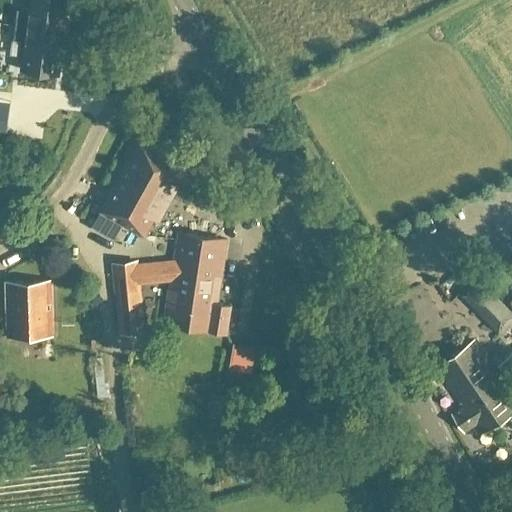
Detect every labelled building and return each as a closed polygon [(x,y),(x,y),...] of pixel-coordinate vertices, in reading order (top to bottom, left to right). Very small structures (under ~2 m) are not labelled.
[(15,24),(67,31),(67,24),(61,24),(64,0),(32,0),(31,11),(17,9),(15,24)] [(65,44),(67,31),(15,24),(13,40),(21,41),(19,57),(26,57),(25,69),(22,69),(22,71),(57,75),(57,73),(55,73),(59,44),(65,44)] [(10,104),(0,102),(0,130),(6,132),(10,104)] [(101,211),(143,235),(182,164),(140,141),(138,144),(132,140),(124,155),(130,158),(101,211)] [(173,266),(171,277),(164,324),(227,334),(232,306),(218,304),(228,240),(178,233),(173,266)] [(10,267),(26,259),(21,249),(5,256),(10,267)] [(171,277),(173,266),(163,264),(163,260),(137,263),(138,268),(113,271),(121,333),(145,330),(140,282),(164,279),(164,277),(171,277)] [(511,312),(507,306),(479,278),(460,296),(498,335),(500,334),(503,337),(511,329),(511,312)] [(8,338),(53,336),(51,281),(6,282),(8,338)] [(465,433),(475,426),(481,435),(511,414),(511,394),(501,378),(500,379),(474,342),(436,368),(463,409),(453,415),(465,433)] [(237,373),(257,376),(261,351),(241,348),(237,373)]
